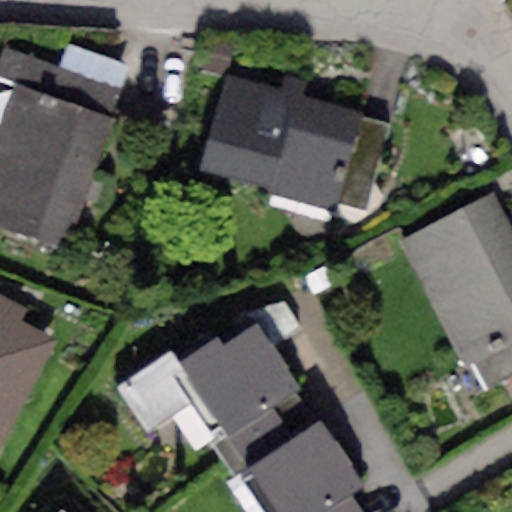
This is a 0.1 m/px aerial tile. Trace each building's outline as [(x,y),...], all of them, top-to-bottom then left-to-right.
[(0,64),(0,78),(14,84),(0,120),(0,232),(60,254),(121,89),(6,47),(0,64)] [(283,90),(226,74),(199,168),(331,206),(332,202),(358,113),(300,97),(304,83),(286,78),(283,90)] [(390,123),(358,113),(332,202),(364,211),(390,123)] [(511,237),(489,195),(399,243),(464,365),(473,361),(511,339),(511,237)] [(0,461),(61,341),(19,321),(24,309),(0,296),(0,461)] [(215,338),(180,361),(203,397),(231,439),(275,411),(305,391),(260,321),(220,346),(215,338)] [(511,339),(473,361),(488,389),(511,376),(511,339)] [(203,397),(180,361),(173,349),(116,387),(147,434),(203,397)] [(231,439),(251,469),(295,439),(275,411),(231,439)] [(295,439),(251,469),(280,511),(327,511),(349,497),(363,487),(319,422),(295,439)] [(359,511),(349,497),(327,511),(359,511)]
